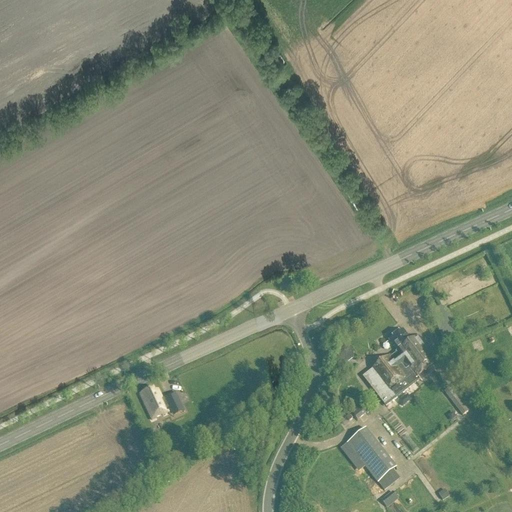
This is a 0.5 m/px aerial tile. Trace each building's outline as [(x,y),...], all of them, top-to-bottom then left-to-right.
[(435,311),(443,335),(455,331),(447,307),(435,311)] [(396,353),(397,355),(418,381),(434,368),(441,363),(421,338),(413,344),(404,332),(390,343),(397,352),(396,353)] [(418,381),(397,355),(371,374),(371,375),(364,381),(372,392),(380,386),(386,394),(379,400),(387,410),(418,386),(421,388),(439,375),(434,368),(418,381)] [(153,389),(140,396),(151,421),(168,413),(157,391),(154,392),(153,389)] [(450,390),(445,394),(463,418),(469,414),(450,390)] [(175,394),(164,399),(173,418),(184,412),(175,394)] [(367,404),(355,414),(361,421),(373,411),(367,404)] [(347,446),(378,485),(397,469),(367,431),(347,446)] [(155,432),(146,436),(153,451),(162,448),(155,432)] [(446,492),(439,497),(443,502),(449,498),(450,498),(446,492)] [(393,495),(382,503),(387,510),(398,501),(393,495)]
